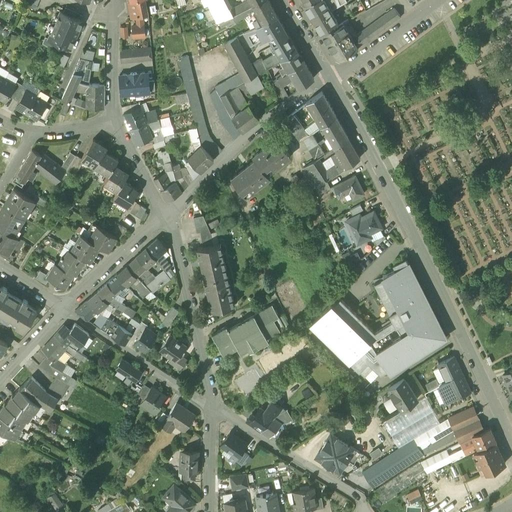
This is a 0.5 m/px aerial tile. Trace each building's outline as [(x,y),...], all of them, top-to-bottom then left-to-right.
[(35,10),(39,0),(26,0),(24,5),(35,10)] [(136,17),(137,26),(143,25),(142,15),(148,14),(145,0),(140,0),(130,2),(128,3),(131,18),(136,17)] [(224,19),(225,19),(215,0),(212,2),(222,21),(224,19)] [(215,0),(225,19),(232,16),(234,14),(231,9),(226,0),(215,0)] [(248,0),(231,9),(234,14),(252,5),(249,0),(248,0)] [(267,0),(262,0),(252,5),(254,10),(259,17),(262,24),(277,17),(267,0)] [(328,13),(320,0),(315,0),(304,5),(313,22),(328,13)] [(339,25),(331,11),(324,0),(320,0),(328,13),(336,26),(339,25)] [(324,0),(331,11),(334,9),(347,1),(346,0),(324,0)] [(251,11),(254,10),(252,5),(234,14),(232,16),(235,22),(249,14),(252,12),(251,11)] [(63,13),(74,18),(77,12),(66,7),(63,13)] [(351,37),(358,48),(401,17),(394,8),(356,35),(356,34),(351,37)] [(249,14),(253,20),(259,17),(254,10),(251,11),(252,12),(249,14)] [(60,44),(70,48),(82,21),(74,18),(63,13),(61,12),(49,38),(49,39),(60,44)] [(313,22),(321,34),(336,26),(328,13),(313,22)] [(224,19),(227,26),(235,22),(232,16),(225,19),(224,19)] [(268,39),(269,39),(285,29),(277,17),(262,24),(256,27),(245,33),(250,44),(252,45),(262,39),(264,41),(268,39)] [(256,27),(262,24),(259,17),(253,20),(256,27)] [(339,25),(336,26),(321,34),(335,58),(340,60),(341,59),(358,48),(351,37),(343,23),(339,25)] [(143,25),(137,26),(132,26),(133,38),(144,36),(143,25)] [(269,39),(272,45),(288,35),(285,29),(269,39)] [(275,50),(277,53),(281,60),(297,51),(288,35),(272,45),(275,50)] [(42,43),(57,51),(60,44),(49,39),(49,38),(45,37),(42,43)] [(224,43),(236,65),(248,58),(243,49),(236,37),(224,43)] [(148,60),(148,57),(147,49),(120,51),(121,62),(148,60)] [(285,66),(288,72),(304,62),(297,51),(281,60),(285,66)] [(269,67),(281,60),(277,53),(263,61),(266,69),(269,67)] [(201,145),(213,159),(222,150),(211,136),(189,58),(179,61),(182,75),(187,92),(196,128),(200,141),(201,145)] [(239,70),(251,64),(248,58),(236,65),(239,70)] [(251,64),(257,75),(266,69),(263,61),(261,58),(251,64)] [(86,108),(104,108),(104,85),(89,84),(91,70),(93,70),(94,63),(80,59),(62,99),(86,108)] [(170,63),(173,77),(182,75),(179,61),(170,63)] [(314,78),(304,62),(288,72),(292,79),(298,88),(314,78)] [(245,81),(244,82),(247,88),(251,95),(264,88),(257,75),(251,64),(239,70),(240,73),(245,81)] [(282,75),(288,72),(285,66),(279,69),(282,75)] [(282,75),(278,78),(281,83),(282,85),(292,79),(288,72),(282,75)] [(120,76),(121,95),(129,94),(129,93),(141,92),(141,93),(149,93),(149,91),(148,81),(147,74),(140,74),(140,73),(127,74),(127,75),(120,76)] [(216,87),(216,88),(220,95),(231,89),(244,82),(245,81),(240,73),(226,80),(227,81),(216,87)] [(15,84),(5,78),(0,86),(0,98),(5,102),(9,96),(15,85),(15,84)] [(280,83),(281,83),(278,78),(273,81),(275,86),(280,83)] [(9,96),(14,99),(22,85),(16,81),(15,84),(15,85),(9,96)] [(244,82),(231,89),(234,95),(242,91),(247,88),(244,82)] [(285,93),(280,83),(275,86),(283,101),(292,95),(290,90),(285,93)] [(28,88),(22,85),(14,99),(19,102),(26,90),(27,90),(28,88)] [(222,99),(220,95),(216,88),(210,93),(214,105),(222,99)] [(242,109),(234,95),(231,89),(220,95),(222,99),(232,117),(242,109)] [(16,107),(26,114),(36,96),(27,90),(26,90),(19,102),(16,107)] [(39,91),(36,96),(46,102),(49,97),(39,91)] [(249,104),(242,91),(234,95),(242,109),(249,104)] [(320,127),(322,126),(336,116),(322,92),(306,102),(318,123),(320,127)] [(46,102),(36,96),(26,114),(37,120),(47,102),(46,102)] [(232,117),(222,99),(214,105),(221,122),(233,139),(242,131),(232,117)] [(60,114),(66,116),(70,104),(64,102),(60,114)] [(232,117),(242,131),(259,118),(249,104),(242,109),(232,117)] [(129,129),(147,122),(144,115),(141,107),(123,114),(129,129)] [(155,112),(144,115),(147,122),(157,119),(155,112)] [(283,121),(299,142),(309,135),(305,131),(292,114),(283,121)] [(169,116),(159,119),(161,128),(171,124),(169,116)] [(327,135),(328,136),(335,131),(334,130),(341,125),(336,116),(322,126),(327,135)] [(150,131),(161,128),(159,119),(157,119),(147,122),(150,131)] [(153,138),(150,131),(147,122),(129,129),(136,145),(151,139),(152,138),(153,138)] [(309,135),(312,133),(316,131),(320,127),(318,123),(305,131),(309,135)] [(348,138),(341,125),(334,130),(335,131),(328,136),(328,137),(334,147),(348,138)] [(152,138),(154,143),(165,140),(161,128),(150,131),(153,138),(152,138)] [(190,129),(193,143),(200,141),(196,128),(190,129)] [(321,140),(316,131),(312,133),(317,143),(321,140)] [(303,140),(308,150),(318,144),(312,134),(303,140)] [(252,157),(255,160),(255,159),(267,174),(290,157),(288,152),(277,138),(252,157)] [(348,138),(334,147),(345,168),(360,158),(348,138)] [(84,161),(95,167),(104,152),(106,148),(92,139),(80,159),(84,161)] [(152,144),(153,150),(166,146),(165,140),(154,143),(152,144)] [(195,152),(201,145),(200,141),(193,143),(195,152)] [(324,154),(318,144),(308,150),(314,160),(324,154)] [(193,163),(201,171),(213,159),(201,145),(195,152),(189,158),(193,163)] [(326,180),(345,168),(334,147),(324,154),(303,168),(313,188),(313,189),(326,180)] [(12,180),(22,186),(28,176),(32,169),(33,167),(41,155),(32,149),(12,180)] [(61,167),(66,171),(76,156),(70,152),(61,167)] [(95,167),(108,176),(114,166),(118,160),(104,152),(95,167)] [(161,155),(164,164),(171,162),(168,152),(161,155)] [(33,167),(56,184),(66,171),(61,167),(43,153),(41,155),(33,167)] [(80,159),(76,156),(66,171),(74,177),(84,161),(80,159)] [(270,177),(267,174),(255,159),(255,160),(231,178),(245,197),(270,177)] [(160,190),(176,181),(173,170),(171,162),(164,164),(166,171),(154,179),(160,190)] [(188,172),(193,180),(201,171),(193,163),(186,169),(188,172)] [(104,183),(118,191),(123,182),(128,174),(114,166),(108,176),(104,183)] [(28,176),(32,179),(37,172),(32,169),(28,176)] [(180,169),(173,170),(176,181),(182,177),(180,169)] [(187,179),(190,182),(193,180),(188,172),(184,175),(187,179)] [(291,177),(295,184),(300,181),(296,175),(291,177)] [(348,189),(353,199),(364,193),(355,175),(333,186),(337,195),(348,189)] [(314,193),(315,196),(330,188),(326,180),(313,189),(313,188),(312,189),(314,193)] [(182,191),(176,181),(160,190),(167,201),(182,191)] [(128,185),(123,182),(118,191),(113,198),(121,202),(121,201),(127,205),(131,199),(137,190),(128,185)] [(13,188),(3,205),(24,218),(34,201),(24,195),(13,188)] [(280,192),(285,201),(293,197),(287,188),(280,192)] [(24,195),(34,201),(38,196),(27,189),(24,195)] [(125,209),(130,212),(137,202),(131,199),(127,205),(125,209)] [(142,205),(137,202),(130,212),(136,215),(142,205)] [(360,204),(350,210),(352,215),(363,210),(360,204)] [(17,230),(24,218),(3,205),(0,210),(0,219),(17,230)] [(146,208),(142,205),(136,215),(141,218),(146,208)] [(353,234),(357,243),(370,237),(368,233),(379,228),(381,227),(373,212),(361,218),(359,214),(347,221),(353,234)] [(200,232),(203,247),(213,245),(210,233),(209,230),(207,224),(203,216),(193,218),(197,233),(200,232)] [(0,226),(14,235),(17,230),(0,219),(0,226)] [(218,219),(207,224),(209,230),(220,225),(218,219)] [(88,230),(93,233),(94,232),(95,232),(98,227),(99,226),(93,222),(88,230)] [(111,233),(116,236),(122,226),(117,223),(111,233)] [(0,248),(2,250),(8,253),(9,253),(18,238),(14,235),(0,226),(0,248)] [(111,233),(99,226),(98,227),(95,232),(94,232),(93,233),(89,239),(99,245),(108,250),(116,237),(116,236),(111,233)] [(127,229),(122,226),(116,236),(116,237),(121,239),(127,229)] [(368,233),(370,237),(373,241),(382,233),(379,228),(368,233)] [(216,232),(210,233),(213,245),(219,244),(216,232)] [(373,241),(377,245),(385,237),(382,233),(373,241)] [(91,258),(99,245),(89,239),(82,235),(71,250),(88,260),(89,261),(91,258)] [(146,248),(156,259),(161,255),(167,250),(157,238),(146,248)] [(205,280),(212,311),(234,306),(234,305),(235,305),(233,297),(232,297),(229,283),(230,283),(226,268),(225,268),(222,252),(220,244),(219,244),(213,245),(203,247),(197,249),(197,250),(198,249),(205,279),(204,279),(204,280),(205,280)] [(146,268),(156,259),(146,248),(136,256),(146,268)] [(0,253),(0,255),(10,262),(14,256),(9,253),(8,253),(2,250),(0,253)] [(84,267),(88,260),(71,250),(70,250),(65,258),(62,256),(58,264),(74,273),(75,274),(81,265),(84,267)] [(348,252),(341,255),(346,266),(360,259),(357,252),(350,256),(348,252)] [(167,263),(161,255),(156,259),(162,267),(167,263)] [(137,276),(146,268),(136,256),(127,265),(137,276)] [(388,333),(372,342),(387,370),(389,373),(445,337),(405,259),(393,265),(395,269),(383,275),(384,278),(405,322),(396,327),(402,336),(394,342),(388,333)] [(66,287),(74,273),(58,264),(55,262),(47,275),(47,276),(50,278),(66,287)] [(162,267),(164,271),(165,272),(170,268),(171,268),(167,263),(162,267)] [(137,277),(137,276),(127,265),(117,274),(127,285),(128,285),(137,277)] [(154,277),(146,268),(137,276),(137,277),(145,285),(149,281),(154,277)] [(175,274),(170,268),(165,272),(169,278),(175,274)] [(47,284),(50,278),(47,276),(47,275),(40,271),(36,278),(47,284)] [(169,278),(165,272),(164,271),(154,277),(149,281),(156,288),(169,278)] [(107,283),(117,294),(127,285),(117,274),(107,283)] [(128,285),(131,289),(141,300),(145,296),(151,291),(145,285),(137,277),(128,285)] [(340,299),(332,306),(372,342),(388,333),(396,327),(405,322),(384,278),(374,283),(393,321),(375,332),(375,333),(340,299)] [(152,292),(156,288),(149,281),(145,285),(151,291),(152,292)] [(120,302),(122,297),(117,294),(107,283),(97,292),(108,303),(114,306),(116,307),(120,302)] [(128,285),(127,285),(117,294),(122,297),(131,289),(128,285)] [(18,324),(26,329),(37,311),(27,304),(28,302),(23,299),(22,301),(6,291),(7,289),(3,286),(1,288),(0,287),(0,316),(8,322),(9,320),(17,325),(18,324)] [(98,312),(108,303),(97,292),(86,301),(97,311),(98,312)] [(87,320),(97,311),(86,301),(75,311),(87,320)] [(125,305),(120,302),(116,307),(131,317),(134,312),(124,306),(125,305)] [(107,318),(108,317),(114,306),(108,303),(98,312),(100,313),(107,318)] [(240,353),(248,349),(267,338),(280,331),(280,330),(274,320),(279,317),(272,304),(266,308),(229,329),(228,327),(227,328),(226,326),(212,334),(215,339),(216,339),(223,353),(236,346),(240,353)] [(311,324),(350,363),(372,342),(332,306),(330,304),(311,324)] [(162,321),(168,327),(178,312),(172,307),(162,321)] [(93,323),(101,329),(107,318),(100,313),(93,323)] [(108,317),(107,318),(101,329),(108,334),(115,322),(108,317)] [(140,323),(131,317),(129,322),(137,327),(140,323)] [(274,320),(280,330),(285,327),(279,317),(274,320)] [(133,333),(138,337),(145,327),(146,327),(147,325),(142,321),(133,333)] [(108,334),(125,344),(131,334),(132,334),(132,333),(119,325),(119,324),(115,322),(108,334)] [(75,323),(70,330),(66,335),(79,345),(81,346),(89,334),(75,323)] [(76,350),(79,345),(66,335),(70,330),(65,325),(55,336),(64,342),(73,349),(73,348),(76,350)] [(137,346),(144,351),(156,334),(146,327),(145,327),(138,337),(133,343),(137,346)] [(175,361),(180,355),(186,346),(177,340),(169,335),(159,350),(170,357),(172,355),(177,358),(175,361)] [(53,360),(54,361),(56,358),(64,349),(66,347),(63,344),(54,336),(42,351),(47,355),(53,360)] [(268,341),(267,338),(248,349),(250,351),(268,341)] [(73,348),(73,349),(64,342),(63,344),(66,347),(64,349),(73,356),(77,351),(76,350),(73,348)] [(350,363),(359,371),(368,362),(373,367),(379,373),(380,374),(387,370),(372,342),(350,363)] [(38,365),(46,371),(50,364),(51,364),(53,360),(47,355),(38,365)] [(168,361),(173,364),(175,361),(177,358),(172,355),(170,357),(168,361)] [(173,364),(180,369),(186,359),(180,355),(175,361),(173,364)] [(440,367),(446,381),(462,374),(454,357),(438,364),(440,367)] [(53,360),(51,364),(54,366),(65,373),(69,367),(56,358),(54,361),(53,360)] [(115,368),(135,381),(142,371),(122,358),(115,368)] [(365,376),(373,367),(368,362),(359,371),(364,376),(365,376)] [(46,371),(50,373),(54,366),(51,364),(50,364),(46,371)] [(65,373),(54,366),(50,373),(54,376),(62,380),(67,383),(71,376),(69,375),(65,373)] [(370,381),(379,373),(373,367),(365,376),(370,381)] [(446,381),(440,367),(433,371),(440,385),(446,381)] [(254,370),(239,379),(246,389),(261,380),(254,370)] [(511,371),(503,376),(510,393),(511,391),(511,371)] [(306,380),(302,373),(295,377),(300,384),(306,380)] [(470,391),(462,374),(446,381),(454,398),(454,399),(470,391)] [(31,397),(38,403),(47,392),(46,391),(32,376),(21,388),(31,397)] [(54,376),(46,391),(47,392),(57,398),(59,396),(53,393),(62,380),(54,376)] [(388,387),(391,392),(398,405),(401,409),(417,399),(406,381),(404,378),(403,377),(388,387)] [(439,385),(435,379),(425,384),(428,391),(439,385)] [(69,385),(67,383),(62,380),(53,393),(59,396),(61,398),(69,385)] [(446,401),(454,398),(446,381),(440,385),(439,385),(440,387),(446,401)] [(138,393),(144,397),(150,388),(144,384),(138,393)] [(150,406),(157,411),(166,396),(151,386),(150,388),(144,397),(140,403),(149,409),(150,406)] [(35,412),(41,404),(38,403),(31,397),(21,388),(20,387),(13,395),(33,411),(35,412)] [(446,401),(440,387),(433,390),(439,404),(446,401)] [(308,388),(301,392),(305,399),(312,394),(308,388)] [(57,398),(47,392),(38,403),(41,404),(47,407),(51,409),(57,398)] [(390,410),(398,405),(391,392),(383,397),(390,410)] [(28,419),(33,411),(13,395),(12,395),(5,404),(27,418),(28,419)] [(261,431),(274,417),(286,410),(272,400),(265,410),(261,407),(255,415),(252,413),(246,421),(261,431)] [(0,413),(22,426),(27,418),(5,404),(4,403),(0,408),(0,413)] [(168,415),(166,419),(175,425),(184,431),(195,415),(176,403),(168,415)] [(473,407),(468,409),(479,433),(484,430),(473,407)] [(286,410),(274,417),(282,423),(292,419),(287,410),(287,409),(286,410)] [(453,416),(464,440),(472,437),(472,436),(479,433),(468,409),(453,416)] [(156,422),(161,425),(166,419),(168,415),(163,412),(156,422)] [(0,428),(16,437),(22,426),(0,413),(0,428)] [(448,418),(457,438),(459,443),(462,442),(464,441),(464,440),(453,416),(448,418)] [(270,437),(282,423),(274,417),(261,431),(270,437)] [(448,418),(414,439),(424,455),(457,438),(448,418)] [(171,432),(175,425),(166,419),(161,425),(171,432)] [(472,436),(472,437),(478,450),(495,442),(496,442),(490,428),(484,430),(479,433),(472,436)] [(232,454),(237,457),(243,450),(247,444),(232,433),(230,436),(228,434),(220,445),(232,454)] [(331,434),(316,458),(339,473),(347,460),(353,464),(360,453),(331,434)] [(474,452),(478,450),(472,437),(464,440),(464,441),(462,442),(468,454),(474,452)] [(372,488),(424,455),(414,439),(362,472),(372,488)] [(449,456),(452,462),(468,454),(462,442),(459,443),(462,449),(449,456)] [(503,460),(495,442),(478,450),(474,452),(481,467),(483,466),(486,472),(505,463),(503,460)] [(378,447),(369,453),(372,458),(382,452),(378,447)] [(446,449),(420,463),(427,474),(434,471),(452,462),(449,456),(446,449)] [(236,459),(242,463),(248,454),(243,450),(237,457),(236,459)] [(194,471),(198,471),(198,452),(181,451),(180,470),(182,470),(194,471)] [(229,459),(234,462),(236,459),(237,457),(232,454),(229,459)] [(414,482),(427,474),(420,463),(419,462),(374,491),(382,503),(414,482)] [(181,479),(194,480),(194,471),(182,470),(181,479)] [(230,476),(233,490),(249,487),(246,473),(230,476)] [(166,511),(187,511),(195,503),(174,484),(166,492),(176,500),(172,504),(166,511)] [(293,503),(295,511),(316,507),(315,498),(313,487),(294,490),(296,502),(293,503)] [(418,489),(406,495),(411,504),(423,499),(418,489)] [(290,503),(293,503),(296,502),(294,490),(291,491),(291,492),(288,492),(290,503)] [(56,509),(64,504),(56,492),(49,497),(56,509)] [(163,496),(172,504),(176,500),(166,492),(165,494),(163,496)] [(278,511),(275,492),(256,496),(259,511),(278,511)] [(316,507),(316,509),(323,508),(321,497),(315,498),(316,507)] [(224,502),(225,511),(247,511),(245,499),(224,502)] [(124,501),(107,511),(128,511),(131,510),(124,501)] [(0,511),(11,511),(2,503),(0,505),(0,511)]
